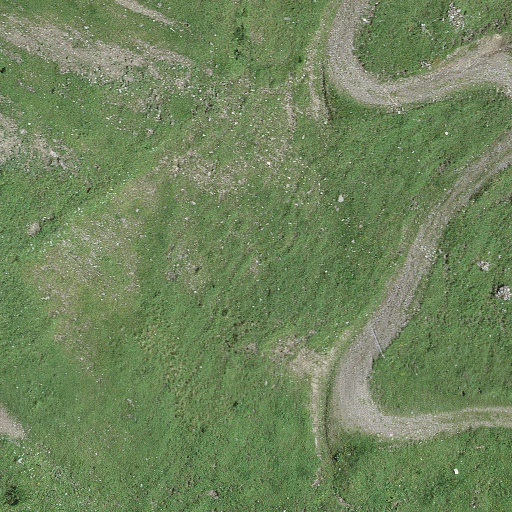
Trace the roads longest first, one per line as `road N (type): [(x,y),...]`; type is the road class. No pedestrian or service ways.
road 1 (track): [(511,145),(433,232),(406,294),(357,367),(347,403),(363,420),(392,428),(511,420)]
road 2 (track): [(356,0),(338,42),(343,72),(359,88),(393,94),(476,70),(511,75)]
